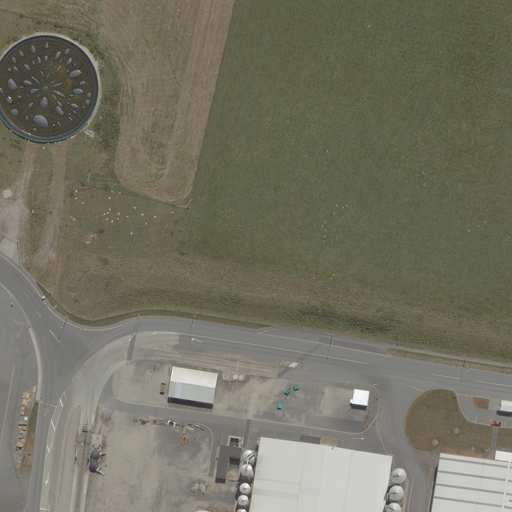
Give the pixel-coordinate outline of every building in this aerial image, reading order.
[(373,393),(324,385),(320,414),(368,422),(373,393)] [(511,400),(500,400),(499,413),(511,414),(511,400)] [(244,439),(217,434),(210,480),(237,484),(244,439)] [(331,452),(315,449),(311,467),(327,470),(331,452)] [(354,456),(353,462),(367,467),(369,460),(354,456)] [(511,511),(511,479),(432,466),(424,511),(511,511)] [(351,480),(350,488),(364,488),(364,481),(351,480)] [(286,486),(282,502),(316,509),(320,493),(286,486)] [(328,503),(327,511),(335,511),(360,511),(361,508),(328,503)]
